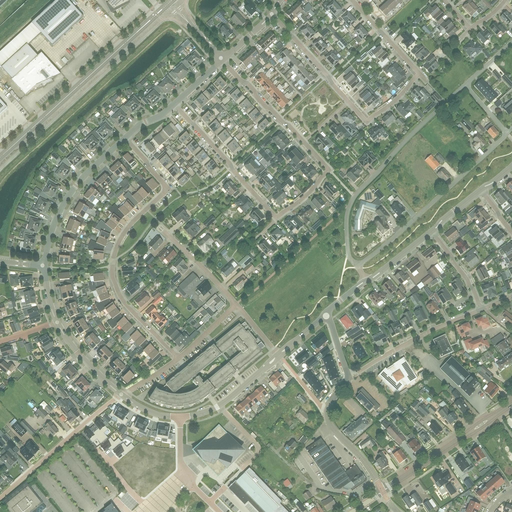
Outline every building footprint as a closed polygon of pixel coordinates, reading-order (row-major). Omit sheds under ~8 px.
[(50,7),(10,43),(0,52),(0,67),(25,95),(30,90),(43,85),(44,86),(47,83),(59,72),(51,63),(42,53),(38,56),(27,44),(40,32),(51,44),(82,16),(67,0),(54,0),(49,5),(50,7)] [(107,3),(114,10),(129,2),(128,0),(106,0),(108,2),(107,3)] [(251,16),(256,12),(252,7),(254,5),(249,0),(248,0),(244,4),(247,7),(245,9),(251,16)] [(394,0),(389,0),(388,2),(394,8),(396,6),(398,8),(400,6),(394,0)] [(306,5),(304,7),(299,1),(294,6),(301,13),(303,11),(306,14),(308,12),(310,13),(312,11),(310,10),(306,5)] [(330,13),(338,5),(335,2),(334,1),(329,6),(326,2),(322,6),(327,12),(327,11),(329,14),(330,13)] [(467,12),(474,5),(470,1),(463,7),(467,12)] [(484,3),(490,10),(493,7),(486,1),(484,3)] [(394,8),(388,2),(384,5),(392,14),(393,12),(392,11),(394,8)] [(231,8),(237,13),(240,11),(234,5),(231,8)] [(341,8),(338,5),(330,13),(332,16),(331,17),(332,18),(331,19),(334,22),(337,19),(339,16),(340,16),(342,15),(339,12),(342,10),(341,9),(341,8)] [(392,14),(384,5),(379,9),(385,16),(388,14),(390,16),(392,14)] [(474,5),(467,12),(471,16),(476,12),(478,14),(482,11),(480,8),(478,9),(474,5)] [(294,6),(290,10),(296,17),(301,13),(294,6)] [(432,18),(440,11),(438,9),(438,8),(437,6),(435,7),(435,6),(432,9),(430,7),(423,13),(427,17),(429,15),(432,18)] [(296,17),(290,10),(285,14),(292,21),(296,17)] [(440,11),(432,18),(435,21),(433,22),(433,24),(436,28),(444,21),(441,19),(444,16),(440,11)] [(113,17),(111,18),(106,12),(104,14),(114,27),(118,24),(113,17)] [(509,25),(511,21),(511,16),(510,15),(510,16),(506,12),(500,17),(504,21),(505,21),(509,25)] [(342,19),(340,16),(339,16),(337,19),(341,23),(343,20),(346,23),(353,16),(350,13),(349,14),(348,13),(342,19)] [(231,20),(239,28),(245,22),(238,14),(231,20)] [(224,36),(225,36),(227,38),(233,33),(228,28),(231,26),(222,15),(219,18),(223,23),(217,28),(222,33),(222,34),(222,35),(223,36),(224,36)] [(353,16),(346,23),(349,27),(347,29),(349,32),(354,28),(352,26),(356,21),(355,20),(356,20),(353,16)] [(303,25),(305,27),(301,31),(302,32),(301,33),(304,36),(311,30),(309,27),(312,25),(308,21),(306,23),(303,25)] [(446,33),(453,26),(449,21),(446,24),(444,22),(436,28),(440,32),(443,29),(446,32),(446,33)] [(502,24),(499,26),(495,23),(490,28),(497,35),(501,31),(503,34),(507,30),(502,24)] [(354,28),(349,32),(353,36),(355,34),(358,36),(365,30),(362,26),(361,27),(360,26),(355,30),(354,28)] [(453,26),(446,33),(450,38),(447,41),(449,43),(455,38),(453,36),(457,32),(453,27),(453,26)] [(311,30),(304,36),(307,40),(308,39),(309,40),(314,36),(316,38),(320,34),(318,32),(315,34),(311,30)] [(368,33),(365,30),(358,36),(362,41),(359,43),(361,45),(366,41),(364,39),(368,35),(367,34),(368,33)] [(483,34),(481,32),(476,36),(483,44),(488,39),(492,35),(487,30),(483,34)] [(270,32),(266,36),(272,43),(277,39),(270,32)] [(410,36),(406,32),(401,36),(405,40),(402,43),(407,48),(415,41),(410,36)] [(320,34),(316,38),(318,40),(313,45),(314,46),(313,46),(316,50),(324,43),(320,39),(322,37),(320,34)] [(272,43),(266,36),(261,40),(268,47),(272,43)] [(268,47),(261,40),(257,44),(264,51),(268,47)] [(464,47),(464,50),(470,56),(470,55),(473,58),(476,54),(477,55),(483,49),(477,43),(475,46),(474,46),(470,42),(464,47)] [(324,43),(316,50),(319,53),(320,52),(321,54),(326,49),(328,52),(332,47),(328,43),(326,46),(324,43)] [(426,50),(424,51),(419,46),(412,52),(412,53),(416,57),(418,55),(420,57),(420,58),(422,60),(427,56),(430,54),(426,50)] [(332,47),(328,52),(330,54),(325,58),(326,59),(325,60),(328,63),(336,56),(333,54),(336,51),(332,47)] [(377,58),(384,52),(383,52),(379,47),(375,51),(372,48),(367,53),(371,58),(374,55),(376,59),(377,58)] [(253,48),(248,52),(255,59),(259,55),(253,48)] [(191,57),(198,65),(200,63),(200,62),(201,61),(199,58),(201,56),(195,49),(191,53),(191,57)] [(278,53),(276,56),(274,57),(276,59),(278,61),(281,58),(283,61),(291,53),(290,51),(289,52),(286,50),(283,53),(281,51),(278,53)] [(484,50),(483,52),(485,55),(489,59),(491,57),(484,50)] [(255,59),(248,52),(244,56),(250,63),(255,59)] [(388,57),(384,52),(377,58),(380,61),(378,63),(382,68),(387,63),(384,60),(388,57)] [(291,53),(283,61),(285,63),(282,66),(284,68),(287,65),(294,58),(292,56),(293,55),(291,53)] [(266,58),(262,54),(260,56),(266,63),(268,62),(266,59),(266,58)] [(424,67),(430,74),(438,66),(435,62),(436,60),(432,55),(427,60),(429,63),(424,67)] [(250,63),(244,56),(239,60),(242,63),(239,66),(244,71),(247,69),(246,67),(250,63)] [(336,56),(328,63),(331,66),(332,66),(333,67),(338,63),(340,65),(344,61),(341,57),(338,59),(336,56)] [(186,58),(182,62),(188,68),(190,66),(193,69),(194,67),(196,67),(198,65),(191,57),(188,60),(186,58)] [(291,69),(299,62),(298,60),(297,61),(294,58),(287,65),(284,68),(286,70),(289,67),(291,69)] [(182,66),(177,69),(185,77),(187,76),(187,74),(188,73),(186,70),(188,68),(182,62),(182,61),(179,63),(182,66)] [(291,69),(284,76),(285,78),(293,71),(295,73),(303,66),(299,62),(291,69)] [(393,76),(401,69),(399,67),(399,68),(395,64),(390,69),(387,66),(383,70),(387,75),(389,72),(393,76)] [(305,68),(303,66),(295,73),(297,76),(294,79),(295,81),(300,76),(303,74),(306,71),(304,68),(305,68)] [(345,71),(346,73),(348,75),(343,80),(348,85),(355,78),(351,73),(354,71),(350,66),(345,71)] [(261,68),(260,70),(256,74),(258,76),(255,79),(257,81),(259,83),(270,74),(273,71),(274,70),(272,67),(268,71),(269,71),(266,74),(265,75),(263,73),(264,71),(262,69),(261,68)] [(185,77),(177,69),(175,72),(173,70),(169,74),(175,80),(177,78),(180,81),(181,79),(183,79),(185,77)] [(401,69),(393,76),(396,80),(394,82),(395,84),(394,85),(396,88),(403,82),(400,79),(405,75),(402,71),(401,69)] [(303,82),(311,74),(309,73),(308,74),(306,71),(303,74),(300,76),(295,81),(297,83),(300,80),(303,82)] [(270,74),(259,83),(261,86),(261,85),(263,87),(270,81),(267,78),(269,77),(271,75),(270,74)] [(311,74),(303,82),(305,84),(302,87),(305,91),(310,87),(309,85),(314,80),(312,77),(312,76),(311,74)] [(167,79),(163,83),(170,91),(172,89),(172,87),(173,86),(171,83),(173,81),(168,75),(165,77),(167,79)] [(215,82),(213,84),(220,91),(222,90),(223,89),(224,90),(227,87),(226,86),(220,78),(215,82)] [(270,81),(263,87),(267,92),(266,92),(274,85),(277,82),(280,80),(279,78),(276,80),(273,82),(274,83),(273,84),(270,81)] [(359,83),(355,78),(348,85),(352,89),(356,86),(358,89),(365,83),(362,80),(359,83)] [(482,79),(475,86),(483,94),(490,88),(482,79)] [(159,83),(154,87),(160,93),(162,91),(165,94),(166,93),(168,93),(170,91),(163,83),(160,85),(159,83)] [(216,96),(220,91),(213,84),(209,88),(216,96)] [(277,88),(274,85),(266,92),(270,96),(281,86),(280,85),(277,86),(278,87),(277,88)] [(281,86),(270,96),(271,96),(274,100),(282,94),(279,91),(280,90),(281,90),(283,88),(281,86)] [(362,91),(365,93),(360,98),(364,102),(371,96),(369,93),(371,91),(367,86),(362,91)] [(151,89),(147,93),(157,103),(159,101),(159,99),(160,98),(158,95),(160,93),(154,87),(152,89),(151,89)] [(216,96),(209,88),(203,93),(210,101),(216,96)] [(236,88),(228,95),(233,99),(240,92),(236,88)] [(418,88),(412,93),(415,97),(414,98),(414,99),(414,100),(414,101),(415,102),(416,102),(417,102),(418,101),(419,101),(424,97),(426,99),(430,96),(425,91),(422,93),(418,88)] [(490,88),(483,94),(485,97),(487,100),(490,103),(497,96),(490,88)] [(290,93),(278,104),(280,107),(280,106),(282,109),(285,106),(287,108),(292,103),(290,101),(289,102),(287,99),(288,98),(288,99),(291,96),(295,92),(293,90),(290,93)] [(245,98),(240,92),(233,99),(238,105),(245,98)] [(284,96),(282,94),(274,100),(276,102),(278,104),(290,93),(289,92),(287,93),(285,95),(284,96)] [(144,97),(141,99),(147,105),(149,103),(152,106),(153,105),(155,105),(157,103),(147,93),(144,96),(144,97)] [(210,101),(203,93),(199,97),(206,105),(210,101)] [(374,93),(371,96),(364,102),(368,107),(373,103),(376,105),(381,101),(377,96),(374,93)] [(129,103),(136,111),(139,109),(139,107),(140,106),(137,103),(140,101),(134,95),(130,99),(132,100),(129,103)] [(437,104),(439,102),(433,95),(431,98),(437,104)] [(206,105),(199,97),(193,102),(200,110),(206,105)] [(249,102),(245,98),(238,105),(242,109),(249,102)] [(501,106),(503,108),(508,115),(511,111),(511,99),(506,105),(504,104),(501,106)] [(123,104),(123,105),(121,107),(126,113),(129,111),(131,114),(133,113),(134,113),(136,111),(129,103),(127,100),(123,104)] [(249,102),(242,109),(247,115),(254,108),(249,102)] [(402,104),(396,109),(404,117),(410,112),(409,111),(413,107),(409,102),(404,106),(402,104)] [(120,111),(116,115),(123,123),(125,121),(126,119),(127,118),(124,115),(126,113),(121,107),(119,109),(120,111)] [(258,112),(254,108),(247,115),(251,119),(258,112)] [(116,115),(114,112),(110,116),(110,117),(108,119),(113,125),(116,123),(118,126),(119,125),(121,125),(123,123),(116,115)] [(209,113),(201,120),(207,126),(215,119),(212,117),(214,115),(210,112),(209,113)] [(263,118),(258,112),(251,119),(256,125),(263,118)] [(356,131),(354,129),(350,125),(355,121),(347,112),(342,118),(347,123),(344,126),(352,135),(356,131)] [(395,119),(390,113),(382,120),(387,126),(395,119)] [(269,124),(263,118),(256,125),(258,127),(257,129),(260,132),(269,124)] [(404,123),(399,118),(396,121),(401,126),(404,123)] [(474,127),(466,118),(461,123),(469,132),(474,127)] [(219,123),(215,119),(207,126),(211,130),(219,123)] [(101,128),(108,136),(111,134),(111,133),(112,132),(109,129),(112,127),(105,120),(103,122),(105,124),(101,128)] [(171,122),(165,128),(172,135),(173,136),(178,131),(175,126),(171,122)] [(224,129),(219,123),(211,130),(216,136),(224,129)] [(484,129),(487,132),(493,139),(498,134),(493,128),(494,127),(491,123),(484,129)] [(474,128),(481,135),(485,131),(479,124),(474,128)] [(334,125),(329,129),(336,137),(339,134),(341,137),(344,135),(346,133),(342,128),(340,131),(334,125)] [(388,136),(385,132),(379,125),(376,128),(375,130),(373,128),(368,133),(371,136),(370,137),(374,141),(378,137),(379,138),(381,136),(385,139),(388,136)] [(108,136),(101,128),(98,131),(96,128),(92,132),(98,139),(101,137),(103,139),(105,138),(106,138),(108,136)] [(161,132),(168,139),(172,135),(165,128),(161,132)] [(228,133),(224,129),(216,136),(220,140),(228,133)] [(98,139),(92,132),(88,136),(90,138),(88,140),(95,148),(97,146),(98,145),(99,144),(96,141),(98,139)] [(161,132),(155,137),(162,144),(168,139),(161,132)] [(277,145),(285,138),(283,135),(283,136),(280,132),(272,139),(277,145)] [(185,146),(192,139),(187,133),(179,140),(178,141),(181,145),(182,144),(185,146)] [(233,139),(228,133),(220,140),(225,146),(233,139)] [(478,147),(479,146),(481,148),(486,143),(477,133),(476,135),(477,136),(473,139),(476,142),(472,145),(476,149),(478,147)] [(162,144),(155,137),(151,141),(158,148),(162,144)] [(262,149),(264,147),(272,140),(269,137),(262,144),(260,146),(262,149)] [(329,148),(334,144),(327,137),(325,139),(325,138),(323,138),(321,137),(315,142),(317,144),(317,145),(321,149),(321,148),(323,150),(327,146),(329,148)] [(287,140),(285,138),(277,145),(282,150),(290,144),(287,140)] [(192,139),(185,146),(189,151),(196,144),(192,139)] [(237,143),(233,139),(225,146),(229,150),(237,143)] [(95,148),(88,140),(86,142),(84,141),(80,145),(85,151),(88,149),(90,152),(91,150),(93,150),(95,148)] [(145,147),(153,155),(156,152),(155,151),(158,148),(151,141),(145,147)] [(242,149),(237,143),(229,150),(235,156),(242,149)] [(189,151),(194,156),(201,149),(196,144),(189,151)] [(72,156),(79,164),(81,162),(81,160),(83,159),(80,156),(82,154),(76,147),(71,151),(74,154),(72,156)] [(198,161),(205,154),(201,149),(194,156),(198,161)] [(292,161),(299,154),(295,149),(290,154),(287,152),(283,156),(287,161),(290,159),(292,161)] [(278,159),(284,153),(281,150),(275,156),(276,157),(278,159)] [(363,157),(358,161),(364,167),(368,163),(370,165),(376,159),(371,154),(372,154),(372,153),(370,152),(369,151),(369,152),(368,151),(363,157)] [(137,164),(134,161),(130,157),(131,156),(128,152),(124,156),(124,157),(123,158),(127,163),(125,165),(130,170),(137,164)] [(169,158),(165,153),(157,160),(161,165),(169,158)] [(211,159),(205,154),(198,161),(203,166),(211,159)] [(299,154),(292,161),(294,163),(292,166),(296,171),(301,167),(299,164),(304,159),(299,154)] [(436,158),(441,164),(445,160),(440,154),(439,154),(435,157),(436,158)] [(249,162),(244,166),(248,171),(256,165),(258,162),(256,159),(252,155),(247,159),(249,162)] [(425,161),(434,171),(440,165),(431,155),(425,161)] [(79,164),(72,156),(67,160),(65,158),(63,160),(69,166),(71,164),(74,167),(75,166),(77,166),(79,164)] [(161,165),(166,171),(174,164),(169,158),(161,165)] [(207,170),(215,164),(211,159),(203,166),(207,171),(207,170)] [(69,166),(63,160),(58,165),(61,167),(59,170),(68,176),(70,174),(70,172),(71,171),(68,169),(69,166)] [(130,170),(125,165),(123,167),(118,162),(118,163),(117,162),(113,165),(121,173),(123,171),(126,174),(130,170)] [(256,165),(248,171),(253,176),(258,171),(260,174),(265,169),(261,165),(258,162),(256,165)] [(166,171),(171,175),(178,168),(174,164),(166,171)] [(212,176),(220,169),(215,164),(207,170),(207,171),(212,176)] [(121,173),(113,165),(110,168),(111,169),(110,170),(114,175),(112,177),(116,181),(120,178),(119,176),(121,173)] [(309,180),(317,173),(311,167),(308,169),(305,165),(300,170),(303,173),(303,174),(309,180)] [(358,174),(362,171),(357,166),(353,170),(352,170),(347,175),(354,182),(359,178),(357,175),(358,174)] [(183,174),(178,168),(171,175),(176,180),(183,174)] [(444,168),(437,174),(444,182),(451,176),(444,168)] [(68,176),(59,170),(58,172),(56,170),(52,175),(58,180),(60,178),(63,180),(64,179),(66,179),(68,176)] [(263,187),(274,178),(271,180),(267,176),(268,175),(265,172),(259,177),(262,180),(259,183),(263,187)] [(140,173),(136,177),(140,181),(150,193),(152,191),(153,191),(158,186),(155,182),(154,183),(151,180),(147,184),(142,179),(144,178),(140,173)] [(116,181),(112,177),(110,179),(105,174),(104,175),(104,174),(100,177),(108,186),(112,182),(115,185),(117,182),(116,181)] [(185,176),(183,174),(176,180),(181,187),(189,180),(188,180),(190,178),(187,175),(185,176)] [(108,186),(100,177),(97,180),(98,181),(97,182),(101,187),(99,189),(104,194),(108,190),(106,188),(108,186)] [(274,178),(263,187),(268,192),(271,189),(273,192),(279,187),(281,186),(274,178)] [(47,188),(56,194),(57,191),(57,190),(58,188),(55,186),(56,183),(48,179),(46,183),(48,185),(47,188)] [(119,185),(123,188),(129,183),(125,179),(119,185)] [(227,192),(234,185),(230,181),(228,179),(222,184),(224,186),(223,188),(227,192)] [(278,193),(273,198),(278,204),(286,197),(281,191),(282,190),(288,184),(291,188),(294,184),(289,179),(285,182),(279,188),(275,191),(278,193)] [(150,193),(140,181),(137,184),(141,189),(137,193),(144,199),(148,195),(150,193)] [(337,194),(336,193),(337,192),(334,189),(334,190),(329,184),(324,189),(328,194),(328,195),(325,197),(331,203),(334,200),(331,197),(333,195),(334,197),(335,197),(337,196),(337,194)] [(238,190),(234,185),(227,192),(231,197),(233,195),(235,198),(240,193),(238,190)] [(42,192),(40,195),(47,199),(48,196),(52,198),(53,197),(54,196),(56,194),(47,188),(43,193),(42,192)] [(104,194),(99,189),(96,192),(92,188),(91,189),(90,188),(87,191),(96,199),(98,196),(101,199),(105,195),(104,194)] [(382,195),(378,190),(374,193),(378,198),(382,195)] [(511,197),(509,195),(507,197),(501,190),(495,196),(499,201),(502,204),(507,200),(511,206),(511,197)] [(96,199),(87,191),(84,195),(85,196),(84,197),(89,201),(87,203),(93,208),(95,205),(92,203),(96,199)] [(38,204),(48,209),(49,206),(48,204),(49,203),(46,201),(47,199),(40,195),(34,192),(32,196),(38,199),(38,200),(39,201),(38,204)] [(144,199),(137,193),(133,197),(128,192),(126,194),(136,205),(138,203),(139,204),(144,199)] [(136,205),(126,194),(123,197),(128,201),(123,205),(130,212),(134,208),(134,207),(136,205)] [(319,210),(325,204),(318,197),(312,202),(319,210)] [(397,197),(390,203),(394,208),(392,210),(395,213),(398,216),(405,211),(399,204),(402,202),(397,197)] [(244,213),(252,205),(246,199),(244,201),(241,198),(235,203),(238,206),(244,213)] [(377,211),(381,208),(382,207),(379,206),(376,205),(371,204),(361,200),(358,208),(355,218),(354,231),(359,231),(360,220),(364,207),(374,210),(377,211)] [(78,203),(76,207),(86,213),(88,208),(92,210),(93,208),(87,203),(85,206),(80,203),(79,204),(78,203)] [(48,209),(38,204),(36,207),(33,205),(31,211),(39,215),(41,212),(44,213),(45,212),(46,211),(48,209)] [(112,207),(111,208),(122,218),(125,216),(125,217),(130,212),(123,205),(119,209),(115,205),(112,207)] [(86,213),(76,207),(74,211),(75,212),(74,213),(79,216),(78,219),(83,222),(85,219),(83,218),(86,213)] [(310,221),(307,218),(313,213),(308,207),(305,210),(304,209),(298,215),(304,221),(306,224),(310,221)] [(122,218),(111,208),(109,211),(113,215),(110,220),(117,226),(121,221),(121,220),(122,218)] [(181,208),(172,216),(178,222),(181,219),(183,219),(185,222),(189,218),(186,214),(187,214),(181,208)] [(381,208),(376,212),(380,216),(379,220),(378,219),(376,220),(376,221),(375,222),(375,223),(375,224),(376,225),(375,225),(382,234),(389,229),(386,225),(386,219),(389,217),(381,208)] [(477,219),(486,213),(482,208),(476,212),(474,209),(468,214),(472,219),(475,217),(477,219)] [(258,223),(264,218),(260,213),(260,212),(257,210),(249,217),(253,220),(254,220),(255,220),(258,223)] [(324,222),(327,219),(326,217),(320,211),(316,214),(320,218),(321,219),(324,222)] [(486,213),(477,219),(480,222),(476,225),(480,230),(486,225),(484,222),(490,218),(486,213)] [(29,225),(40,228),(41,225),(40,224),(40,222),(37,221),(38,218),(29,215),(27,221),(30,222),(29,225)] [(212,216),(203,224),(207,228),(216,220),(215,219),(216,218),(214,215),(212,216)] [(298,230),(303,226),(295,218),(292,220),(290,218),(284,223),(292,231),(296,228),(298,230)] [(69,221),(67,225),(78,229),(79,226),(81,227),(82,225),(83,222),(78,219),(76,222),(71,220),(70,221),(69,221)] [(117,226),(110,220),(106,224),(101,220),(98,225),(111,232),(112,230),(113,231),(117,226)] [(234,226),(238,230),(245,224),(243,222),(241,220),(234,226)] [(195,229),(197,227),(192,221),(183,229),(189,235),(190,234),(192,237),(197,233),(195,229)] [(25,229),(22,228),(20,232),(23,233),(32,235),(33,232),(37,233),(37,232),(39,231),(40,228),(29,225),(28,230),(25,229)] [(78,229),(67,225),(65,229),(67,229),(66,231),(72,233),(71,236),(77,238),(78,235),(75,234),(78,229)] [(111,232),(98,225),(96,229),(101,232),(99,237),(108,241),(110,235),(111,232)] [(234,226),(219,240),(225,246),(240,233),(238,230),(234,226)] [(460,233),(458,234),(453,228),(445,235),(450,242),(459,235),(461,238),(469,231),(466,227),(460,232),(460,233)] [(493,238),(501,232),(500,232),(496,227),(491,231),(489,228),(484,232),(487,237),(490,235),(493,238)] [(277,242),(284,236),(278,229),(271,235),(277,242)] [(505,237),(501,232),(493,238),(496,241),(493,243),(497,247),(502,243),(500,240),(505,237)] [(32,235),(23,233),(22,239),(25,240),(25,242),(35,245),(36,242),(35,240),(35,239),(32,238),(32,235)] [(198,244),(203,250),(205,248),(207,250),(211,247),(209,245),(211,243),(209,240),(211,238),(208,235),(206,237),(198,244)] [(62,239),(61,243),(72,246),(74,240),(76,241),(77,238),(71,236),(70,239),(64,238),(63,239),(62,239)] [(108,241),(99,237),(97,243),(91,240),(89,245),(104,249),(105,247),(108,241)] [(163,242),(157,237),(149,245),(155,251),(163,242)] [(456,249),(461,255),(469,248),(464,243),(460,239),(455,243),(458,246),(458,245),(459,247),(456,249)] [(273,253),(278,249),(273,244),(270,247),(265,241),(259,246),(266,254),(271,250),(273,253)] [(35,245),(25,242),(21,242),(20,246),(20,247),(20,250),(29,252),(29,249),(33,250),(33,248),(35,247),(35,245)] [(297,244),(296,242),(289,248),(293,251),(299,245),(298,245),(297,244)] [(72,246),(61,243),(60,248),(61,248),(61,249),(67,251),(67,254),(73,255),(73,252),(71,251),(72,246)] [(104,249),(89,245),(88,251),(94,252),(94,258),(98,258),(98,259),(103,260),(104,252),(103,252),(104,249)] [(478,245),(474,248),(468,253),(470,256),(465,260),(468,264),(470,267),(478,261),(474,256),(477,253),(475,250),(477,249),(479,247),(478,245)] [(507,257),(511,253),(511,246),(506,250),(505,247),(498,251),(501,256),(504,254),(507,257)] [(422,255),(427,261),(436,254),(431,247),(422,255)] [(176,254),(170,249),(168,251),(167,251),(166,252),(164,250),(158,256),(163,260),(164,259),(168,262),(176,254)] [(73,255),(67,254),(66,257),(60,257),(60,259),(58,259),(58,264),(63,264),(63,263),(69,264),(70,260),(73,261),(74,255),(73,255)] [(149,265),(155,259),(150,255),(144,261),(149,265)] [(252,259),(248,255),(239,264),(243,268),(252,259)] [(185,263),(180,258),(173,266),(178,271),(179,270),(183,274),(188,269),(185,266),(184,267),(183,266),(185,263)] [(128,269),(122,269),(123,276),(134,276),(133,269),(132,265),(135,264),(134,260),(126,263),(128,267),(128,269)] [(233,260),(229,264),(221,271),(227,277),(238,267),(233,260)] [(411,264),(406,267),(409,271),(411,274),(412,274),(413,275),(414,277),(416,275),(418,273),(416,270),(418,268),(421,266),(418,263),(416,260),(411,264)] [(255,268),(250,263),(243,271),(247,275),(255,268)] [(432,268),(427,271),(430,275),(433,279),(435,277),(436,278),(438,276),(441,274),(444,272),(440,268),(437,264),(432,268)] [(484,267),(476,271),(481,281),(489,276),(493,274),(491,270),(487,272),(484,267)] [(401,285),(407,280),(401,272),(394,277),(401,285)] [(66,280),(66,283),(73,282),(72,279),(70,279),(69,273),(63,274),(63,273),(58,273),(58,278),(59,278),(60,280),(66,280)] [(193,273),(178,286),(187,295),(201,282),(193,273)] [(88,288),(103,284),(103,281),(104,281),(103,274),(98,274),(98,275),(93,276),(94,282),(88,283),(88,288)] [(11,285),(21,283),(22,287),(33,286),(32,284),(33,284),(33,282),(32,281),(32,278),(21,279),(21,280),(18,280),(17,276),(10,277),(11,285)] [(242,276),(233,284),(238,290),(245,283),(247,281),(242,276)] [(421,282),(424,286),(432,281),(428,276),(421,282)] [(140,283),(135,278),(127,285),(130,287),(127,290),(132,296),(140,289),(137,286),(140,283)] [(452,286),(455,290),(453,292),(456,296),(463,291),(460,286),(462,284),(458,278),(452,282),(454,284),(452,286)] [(205,281),(196,289),(201,294),(198,296),(203,302),(211,295),(208,292),(212,288),(205,281)] [(382,287),(388,294),(386,295),(389,300),(393,297),(391,294),(396,290),(389,281),(382,287)] [(74,282),(73,282),(66,283),(67,286),(61,288),(61,289),(60,289),(61,294),(72,291),(74,291),(73,285),(74,285),(74,282)] [(492,283),(481,287),(484,294),(488,293),(488,294),(489,298),(496,295),(492,283)] [(104,287),(103,284),(88,288),(90,293),(96,290),(99,296),(107,292),(105,287),(104,287)] [(449,300),(451,298),(445,288),(440,291),(441,294),(438,297),(443,304),(449,300)] [(25,299),(35,297),(35,294),(34,294),(33,291),(27,293),(26,289),(19,291),(20,297),(24,296),(25,299)] [(402,293),(400,290),(396,293),(402,300),(403,299),(405,301),(407,299),(403,293),(402,293)] [(72,291),(61,294),(62,298),(63,298),(64,299),(70,298),(71,301),(77,299),(76,296),(75,293),(73,294),(72,291)] [(161,295),(158,291),(152,297),(155,300),(161,295)] [(107,292),(99,296),(101,301),(95,304),(97,309),(110,301),(109,298),(110,298),(107,292)] [(375,292),(369,297),(375,305),(377,304),(379,306),(383,303),(381,300),(386,297),(382,292),(378,295),(375,292)] [(145,293),(135,301),(141,307),(150,299),(145,293)] [(421,301),(416,293),(411,296),(416,304),(421,301)] [(217,304),(214,307),(218,311),(225,305),(215,294),(206,303),(209,306),(214,301),(217,304)] [(437,301),(432,295),(429,297),(432,302),(427,306),(433,314),(439,310),(437,306),(440,305),(437,300),(437,301)] [(154,306),(162,299),(159,296),(152,303),(154,306)] [(35,297),(25,299),(26,302),(21,303),(22,309),(29,307),(29,305),(36,303),(35,301),(36,301),(35,297)] [(77,299),(71,301),(72,304),(66,307),(66,308),(65,308),(67,312),(77,308),(76,305),(78,304),(77,299)] [(110,301),(97,309),(100,313),(105,309),(109,314),(116,308),(112,303),(112,304),(110,301)] [(359,305),(352,311),(355,315),(360,322),(365,318),(365,319),(371,315),(367,310),(364,312),(359,305)] [(154,319),(158,315),(156,313),(157,312),(152,307),(146,313),(151,318),(152,317),(154,319)] [(201,320),(205,324),(211,317),(202,307),(187,321),(189,323),(192,320),(193,321),(195,318),(196,318),(200,314),(204,317),(201,320)] [(36,316),(39,315),(37,309),(31,311),(30,308),(23,310),(25,317),(29,315),(30,318),(29,318),(32,317),(36,316)] [(79,311),(77,308),(67,312),(69,317),(70,316),(70,317),(76,315),(78,318),(83,315),(85,315),(83,312),(82,309),(79,311)] [(116,308),(109,314),(112,319),(107,322),(110,327),(121,316),(119,314),(120,313),(116,308)] [(426,318),(422,309),(414,313),(419,322),(426,318)] [(398,320),(392,310),(388,313),(393,323),(398,320)] [(403,314),(405,318),(401,320),(406,328),(404,329),(404,330),(412,325),(410,321),(413,320),(409,311),(403,314)] [(511,322),(511,315),(506,311),(502,315),(511,324),(511,322)] [(32,317),(29,318),(30,321),(26,323),(27,325),(31,324),(37,322),(37,323),(39,322),(40,321),(40,320),(41,319),(40,317),(39,317),(38,315),(39,315),(36,316),(32,317)] [(83,315),(78,318),(79,321),(74,324),(75,325),(74,326),(76,330),(86,324),(84,321),(86,320),(85,318),(83,315)] [(160,328),(164,324),(167,322),(162,316),(161,317),(158,315),(154,319),(156,322),(155,323),(160,328)] [(346,315),(340,320),(347,329),(353,324),(346,315)] [(121,316),(110,327),(113,329),(117,325),(122,329),(128,322),(124,318),(123,318),(121,316)] [(482,317),(475,320),(478,327),(481,325),(483,329),(490,326),(487,318),(483,320),(482,317)] [(128,322),(122,329),(126,333),(121,338),(123,340),(134,329),(132,327),(133,327),(128,322)] [(172,340),(179,333),(177,331),(180,328),(175,323),(165,333),(168,335),(172,340)] [(394,323),(387,327),(392,336),(399,332),(394,323)] [(467,331),(471,330),(468,323),(462,326),(462,328),(459,330),(462,337),(469,335),(467,331)] [(86,324),(76,330),(79,334),(80,333),(80,334),(86,331),(88,334),(93,330),(91,327),(89,325),(87,326),(86,324)] [(168,397),(169,396),(158,392),(158,393),(156,393),(155,392),(157,388),(149,400),(155,403),(155,401),(160,402),(160,404),(161,403),(166,404),(165,406),(172,407),(172,405),(177,406),(177,408),(184,407),(183,405),(188,404),(189,406),(195,404),(194,402),(199,400),(200,402),(205,399),(204,397),(206,396),(207,397),(211,394),(209,393),(213,389),(215,391),(218,388),(217,386),(220,384),(221,385),(222,385),(221,383),(224,381),(225,382),(229,379),(227,378),(231,374),(233,376),(237,373),(235,371),(237,370),(238,371),(262,352),(255,343),(257,342),(248,331),(246,332),(239,324),(216,343),(217,345),(215,346),(214,345),(184,370),(185,371),(184,372),(182,371),(166,384),(172,392),(176,389),(177,389),(185,382),(191,377),(194,381),(193,382),(196,386),(198,385),(201,389),(198,392),(197,392),(195,393),(190,395),(190,396),(189,396),(187,397),(187,396),(181,397),(181,398),(180,398),(178,398),(178,397),(172,397),(171,397),(168,397)] [(345,334),(348,338),(361,330),(358,326),(345,334)] [(94,329),(93,330),(88,334),(90,336),(85,340),(86,341),(85,342),(88,346),(96,338),(94,336),(97,333),(95,331),(94,329)] [(137,332),(134,329),(123,340),(126,343),(131,338),(135,342),(141,336),(137,331),(137,332)] [(450,332),(452,341),(460,339),(457,330),(450,332)] [(353,343),(364,336),(361,331),(350,338),(353,343)] [(181,335),(179,333),(172,340),(177,345),(177,344),(179,347),(188,338),(189,337),(184,333),(181,335)] [(313,344),(311,346),(314,350),(316,348),(317,349),(327,340),(324,337),(325,337),(323,334),(322,335),(321,334),(312,342),(313,344)] [(41,346),(51,340),(50,340),(49,339),(50,338),(49,336),(48,336),(47,335),(44,337),(43,336),(40,338),(39,337),(34,340),(36,343),(37,343),(39,342),(41,346)] [(377,346),(387,341),(383,335),(374,340),(377,346)] [(433,340),(441,357),(453,352),(445,335),(433,340)] [(141,336),(135,342),(139,346),(134,351),(137,354),(148,343),(145,341),(146,340),(141,336)] [(100,342),(96,338),(88,346),(91,349),(92,348),(93,349),(97,345),(100,347),(104,343),(102,341),(100,342)] [(475,341),(478,348),(480,347),(482,350),(489,347),(487,340),(483,342),(482,338),(475,341)] [(478,348),(475,341),(472,342),(471,339),(464,341),(467,349),(471,348),(471,350),(478,348)] [(51,340),(41,346),(42,346),(44,348),(42,349),(45,354),(50,351),(49,349),(54,346),(54,344),(54,343),(53,341),(52,341),(51,340)] [(503,342),(500,344),(498,346),(496,347),(502,356),(504,358),(509,365),(511,362),(511,352),(509,348),(504,341),(503,342)] [(104,343),(100,347),(102,349),(97,354),(98,355),(97,356),(101,359),(109,351),(104,347),(106,345),(104,343)] [(148,343),(137,354),(139,356),(144,351),(148,356),(155,349),(150,345),(148,343)] [(360,343),(352,348),(359,360),(367,355),(360,343)] [(4,349),(1,350),(3,357),(12,354),(14,353),(12,347),(10,347),(9,348),(8,347),(4,348),(4,349)] [(326,347),(320,352),(323,356),(329,351),(326,347)] [(148,361),(149,363),(147,364),(150,367),(161,356),(158,354),(159,354),(155,349),(148,356),(150,358),(148,361)] [(53,362),(61,355),(61,354),(61,353),(62,353),(60,351),(59,351),(58,351),(52,355),(50,353),(45,357),(49,361),(51,359),(53,362)] [(113,355),(109,351),(101,359),(104,362),(105,361),(106,362),(110,358),(112,360),(118,355),(115,352),(113,355)] [(300,364),(309,357),(304,351),(295,358),(300,364)] [(61,355),(53,362),(55,364),(53,366),(56,371),(57,371),(62,367),(60,364),(65,360),(65,359),(65,358),(65,357),(64,356),(63,355),(63,356),(62,355),(61,355)] [(118,355),(112,360),(114,362),(110,366),(111,367),(110,368),(113,371),(121,363),(119,361),(122,359),(118,355)] [(332,356),(323,359),(324,363),(325,363),(326,366),(325,366),(335,363),(332,356)] [(309,361),(305,364),(308,368),(317,361),(313,357),(309,361)] [(385,368),(377,376),(382,380),(382,381),(385,384),(385,383),(388,385),(387,386),(390,389),(391,388),(392,389),(391,390),(394,393),(395,392),(397,394),(404,386),(403,384),(405,383),(407,386),(418,379),(414,373),(415,373),(412,370),(409,366),(410,366),(408,362),(407,362),(404,357),(393,364),(394,366),(387,370),(385,368)] [(461,388),(469,397),(475,391),(474,390),(464,380),(470,375),(451,357),(440,368),(458,386),(459,386),(461,388)] [(504,358),(496,364),(500,370),(508,365),(509,365),(504,358)] [(11,372),(15,367),(10,363),(8,366),(3,362),(0,365),(0,368),(6,374),(9,370),(11,372)] [(22,363),(17,369),(22,372),(29,364),(22,363)] [(125,368),(121,363),(113,371),(117,375),(117,374),(118,375),(123,370),(125,372),(129,368),(127,366),(125,368)] [(335,363),(325,366),(326,368),(326,370),(328,369),(329,373),(327,373),(328,373),(332,371),(337,370),(335,363)] [(62,367),(57,371),(59,374),(60,373),(61,374),(64,375),(65,374),(66,375),(74,368),(73,366),(71,365),(70,364),(64,369),(62,367)] [(132,366),(129,368),(125,372),(127,375),(123,379),(124,380),(123,381),(127,385),(131,381),(130,380),(134,376),(132,374),(133,373),(133,367),(132,366)] [(67,380),(68,382),(66,384),(68,387),(71,385),(75,380),(73,377),(78,373),(76,371),(75,369),(74,368),(66,375),(68,377),(67,378),(67,380)] [(314,369),(306,375),(311,381),(319,375),(318,375),(315,373),(316,372),(314,369)] [(332,371),(328,373),(328,375),(329,377),(330,376),(331,378),(331,380),(336,378),(340,377),(339,373),(337,370),(332,371)] [(275,373),(273,375),(283,387),(285,386),(283,382),(282,383),(281,382),(284,379),(285,381),(288,378),(283,372),(280,375),(278,372),(276,374),(275,373)] [(283,387),(273,375),(271,377),(269,379),(272,382),(269,385),(274,391),(277,388),(276,387),(278,384),(280,385),(279,386),(282,389),(283,387)] [(319,375),(311,381),(315,387),(319,384),(323,380),(322,381),(320,378),(321,378),(319,375)] [(474,390),(480,384),(470,375),(464,380),(474,390)] [(75,380),(71,385),(75,389),(77,386),(80,388),(86,381),(85,380),(85,379),(83,378),(82,377),(77,382),(75,380)] [(319,384),(315,387),(317,390),(320,393),(327,387),(324,384),(325,383),(324,382),(324,381),(323,380),(319,384)] [(86,381),(80,388),(82,391),(79,393),(84,398),(88,393),(86,390),(91,386),(90,385),(90,384),(88,383),(86,381)] [(68,396),(60,387),(59,388),(54,382),(51,385),(56,390),(65,399),(68,396)] [(492,397),(498,389),(490,383),(488,386),(489,387),(485,391),(492,397)] [(259,388),(256,390),(266,401),(268,399),(266,397),(265,397),(264,396),(267,394),(261,386),(259,388)] [(290,386),(281,396),(286,400),(295,391),(292,388),(291,388),(290,386)] [(380,407),(377,404),(362,388),(358,393),(359,394),(356,398),(369,412),(373,409),(375,412),(380,407)] [(266,401),(256,390),(254,392),(252,394),(259,401),(262,399),(263,400),(262,400),(266,405),(268,403),(266,401)] [(461,395),(456,390),(451,394),(456,399),(461,395)] [(90,393),(84,398),(89,403),(90,404),(92,401),(95,404),(96,403),(102,397),(102,396),(102,395),(100,394),(99,394),(96,391),(92,395),(90,393)] [(295,391),(286,400),(290,405),(299,395),(298,394),(295,391)] [(299,398),(304,403),(311,395),(306,391),(299,398)] [(259,401),(252,394),(250,396),(250,395),(248,397),(257,408),(259,407),(257,404),(257,405),(256,404),(259,401)] [(257,408),(248,397),(246,399),(244,401),(250,409),(253,406),(254,407),(253,408),(255,410),(257,408)] [(73,416),(76,419),(80,416),(74,409),(76,408),(70,401),(68,402),(66,399),(63,401),(61,399),(57,403),(62,409),(67,406),(69,409),(70,408),(73,412),(73,413),(74,415),(73,416)] [(455,403),(458,406),(463,413),(468,409),(463,402),(460,399),(455,403)] [(241,403),(239,405),(249,416),(251,414),(249,412),(248,412),(247,411),(250,409),(244,401),(241,403)] [(302,401),(262,442),(287,466),(317,435),(318,437),(323,432),(301,411),(307,406),(302,401)] [(430,413),(427,411),(416,401),(411,406),(423,418),(425,416),(426,417),(430,413)] [(48,406),(44,409),(45,409),(49,414),(53,410),(48,405),(48,406)] [(249,416),(239,405),(237,407),(235,409),(241,416),(244,413),(245,415),(247,417),(249,416)] [(427,411),(430,413),(430,412),(433,415),(437,411),(432,406),(431,407),(429,405),(426,408),(428,410),(427,411)] [(62,409),(60,410),(66,417),(68,419),(67,420),(70,424),(76,419),(73,416),(74,415),(73,413),(73,412),(70,408),(69,409),(67,406),(62,409)] [(443,409),(453,422),(458,418),(453,412),(451,414),(445,406),(442,408),(443,409)] [(43,420),(48,415),(41,407),(36,412),(43,420)] [(112,417),(111,419),(115,422),(117,420),(117,419),(118,419),(123,410),(119,407),(118,407),(115,412),(113,416),(112,417)] [(417,415),(411,409),(408,412),(415,418),(417,415)] [(443,409),(438,413),(444,421),(446,419),(450,424),(453,422),(443,409)] [(117,419),(117,420),(122,423),(125,418),(129,413),(128,413),(123,410),(118,419),(117,419)] [(261,415),(252,424),(254,425),(254,426),(257,429),(266,419),(261,415)] [(135,424),(133,429),(138,432),(143,421),(138,419),(139,418),(138,418),(135,424)] [(351,440),(357,435),(363,430),(363,429),(368,425),(362,418),(355,423),(354,422),(343,432),(346,436),(347,435),(351,440)] [(266,419),(257,429),(260,432),(260,431),(262,433),(271,424),(266,419)] [(381,424),(386,430),(400,445),(401,444),(406,440),(392,424),(392,425),(386,419),(381,424)] [(107,438),(103,433),(108,430),(99,420),(95,424),(99,429),(96,431),(104,441),(107,438)] [(143,421),(138,432),(144,434),(146,429),(149,423),(148,423),(143,421)] [(21,437),(27,431),(17,422),(11,427),(21,437)] [(50,422),(43,428),(46,431),(48,430),(53,436),(58,431),(50,422)] [(433,431),(436,435),(439,433),(442,430),(439,427),(435,422),(432,424),(429,427),(433,431)] [(218,425),(214,429),(214,430),(210,434),(210,433),(210,434),(206,438),(205,438),(206,438),(201,442),(197,446),(195,449),(195,452),(195,453),(197,455),(205,463),(205,464),(209,468),(210,468),(214,472),(213,472),(213,473),(214,472),(218,476),(217,477),(218,477),(218,476),(227,468),(235,461),(235,460),(237,458),(238,455),(239,453),(239,452),(239,451),(239,449),(238,447),(237,445),(236,443),(236,442),(228,434),(228,435),(219,425),(218,425)] [(97,439),(101,443),(104,441),(96,431),(93,434),(89,430),(89,429),(84,433),(93,443),(97,439)] [(418,434),(419,436),(425,444),(430,440),(425,432),(423,430),(418,434)] [(409,444),(407,445),(408,447),(410,449),(411,448),(413,451),(414,453),(417,450),(421,448),(420,446),(419,445),(420,444),(417,441),(414,437),(415,437),(415,436),(414,434),(412,432),(410,434),(407,436),(409,438),(410,440),(409,440),(410,441),(411,442),(409,444)] [(9,446),(13,449),(16,446),(5,434),(1,437),(9,446)] [(118,439),(114,443),(110,438),(107,441),(104,444),(101,447),(105,451),(109,447),(112,450),(121,442),(118,439)] [(26,447),(33,455),(34,455),(35,455),(36,453),(36,452),(39,450),(31,441),(25,447),(26,447)] [(124,455),(134,447),(131,444),(127,448),(123,444),(114,452),(117,456),(122,452),(124,455)] [(9,446),(5,449),(8,452),(1,459),(5,463),(7,461),(11,466),(17,460),(15,459),(18,456),(12,450),(13,449),(9,446)] [(392,454),(393,455),(399,464),(407,459),(400,449),(399,450),(397,447),(396,448),(394,446),(392,448),(395,451),(392,454)] [(26,447),(25,447),(26,447),(24,449),(23,449),(21,449),(20,450),(20,451),(21,452),(20,453),(28,461),(34,456),(33,455),(26,447)] [(484,450),(482,452),(478,447),(475,449),(474,449),(472,451),(472,452),(471,452),(476,460),(481,458),(486,466),(492,462),(484,450)] [(152,450),(125,474),(142,493),(155,482),(154,481),(156,479),(157,480),(169,469),(152,450)] [(381,452),(377,454),(380,458),(375,461),(376,462),(374,464),(376,467),(378,466),(381,470),(388,465),(386,462),(388,462),(381,452)] [(456,462),(455,463),(457,466),(457,465),(461,470),(465,467),(468,471),(474,467),(469,460),(466,462),(463,457),(455,462),(456,462)] [(245,472),(231,486),(237,492),(234,495),(239,500),(245,505),(248,502),(248,503),(257,511),(288,511),(286,509),(281,505),(283,503),(266,486),(250,468),(249,468),(245,472)] [(441,472),(433,478),(436,483),(436,484),(438,487),(439,486),(439,488),(444,484),(446,487),(445,487),(451,495),(456,492),(451,483),(449,485),(447,482),(448,482),(447,481),(451,478),(446,471),(443,474),(441,472)] [(496,476),(493,479),(500,486),(504,482),(498,475),(495,472),(494,474),(496,476)] [(367,478),(363,474),(350,484),(353,488),(367,478)] [(491,480),(489,482),(496,490),(497,488),(498,489),(500,487),(500,486),(493,479),(491,476),(489,478),(491,480)] [(473,486),(469,480),(464,483),(468,490),(473,486)] [(487,480),(485,481),(487,484),(485,486),(491,494),(493,492),(494,492),(496,491),(495,490),(496,490),(489,482),(487,480)] [(46,508),(25,483),(2,502),(5,506),(9,511),(41,511),(42,511),(46,508)] [(483,488),(480,490),(487,497),(491,494),(485,486),(483,484),(481,485),(483,488)] [(487,497),(480,490),(478,492),(476,490),(474,491),(476,494),(483,501),(487,497)] [(312,497),(308,491),(303,495),(307,501),(312,497)] [(410,497),(409,497),(414,505),(415,504),(417,507),(423,503),(416,493),(410,497)] [(185,506),(181,511),(195,511),(202,503),(197,500),(198,499),(193,495),(187,503),(185,506)] [(408,495),(402,499),(409,509),(414,505),(409,497),(408,495)] [(324,501),(321,503),(327,511),(336,505),(331,497),(325,501),(324,501)] [(467,507),(478,511),(479,509),(480,506),(480,505),(474,503),(475,500),(468,497),(466,502),(469,503),(467,507)] [(428,511),(434,509),(428,500),(423,504),(428,511)] [(298,503),(296,504),(299,508),(302,511),(304,511),(306,510),(302,506),(299,502),(298,503)] [(117,511),(111,503),(104,508),(105,510),(101,511),(117,511)] [(308,511),(309,511),(310,511),(319,511),(314,505),(313,503),(306,508),(308,511)]
